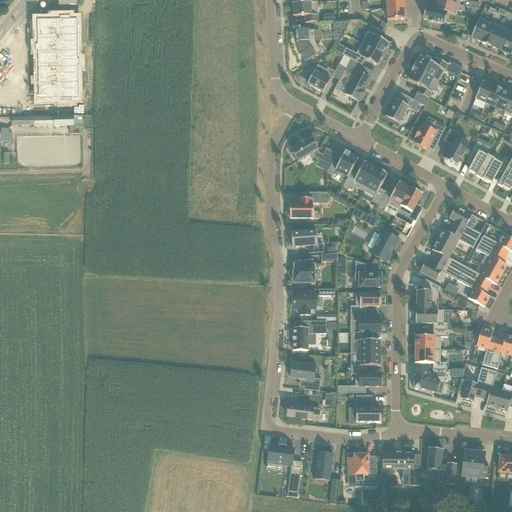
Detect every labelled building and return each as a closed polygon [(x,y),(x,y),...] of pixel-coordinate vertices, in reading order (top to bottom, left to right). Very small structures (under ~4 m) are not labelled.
[(82,0),(58,0),(59,16),(74,15),(74,4),(83,4),(82,0)] [(404,9),(403,0),(385,0),(386,10),(404,9)] [(456,16),(459,5),(437,0),(437,1),(436,0),(435,6),(436,6),(435,10),(426,8),(456,16)] [(203,2),(201,8),(218,15),(221,8),(203,2)] [(303,4),(292,4),(293,17),(304,17),(304,24),(318,23),(318,15),(317,3),(303,4)] [(444,25),(447,14),(456,16),(426,8),(423,20),(428,21),(428,23),(436,25),(436,23),(444,25)] [(405,20),(404,9),(386,10),(387,21),(405,20)] [(203,10),(201,17),(218,24),(221,17),(203,10)] [(37,45),(35,45),(36,52),(37,52),(38,101),(61,100),(61,103),(71,102),(71,100),(79,100),(78,67),(79,67),(79,60),(78,60),(77,19),(70,20),(70,17),(59,17),(59,20),(36,20),(37,45)] [(467,18),(465,25),(471,28),(472,25),(473,20),(467,18)] [(481,43),(490,22),(479,18),(471,38),(481,43)] [(203,19),(200,26),(218,32),(220,26),(203,19)] [(333,22),(332,22),(333,25),(333,30),(336,30),(342,34),(349,21),(348,21),(333,22)] [(491,47),(500,27),(490,22),(481,43),(490,48),(491,47)] [(389,45),(379,39),(383,33),(371,27),(361,44),(383,56),(389,45)] [(501,51),(510,31),(500,27),(491,47),(501,51)] [(203,28),(200,35),(218,41),(220,35),(203,28)] [(314,30),(295,31),(296,43),(297,43),(297,44),(300,53),(301,54),(300,54),(300,55),(305,63),(321,52),(316,44),(315,45),(314,42),(315,42),(314,30)] [(511,56),(511,52),(511,32),(510,31),(501,51),(502,52),(501,53),(506,55),(507,54),(511,56)] [(377,67),(383,56),(361,44),(356,54),(346,49),(342,55),(361,66),(365,60),(377,67)] [(444,71),(448,65),(436,58),(433,64),(420,57),(416,66),(415,65),(413,68),(438,82),(444,71)] [(359,101),(360,102),(365,93),(363,92),(371,79),(360,73),(363,67),(361,66),(350,60),(345,69),(344,71),(353,76),(343,94),(358,102),(359,101)] [(314,72),(307,85),(323,93),(329,81),(330,81),(332,77),(339,81),(344,71),(345,69),(338,65),(334,72),(327,68),(326,71),(323,76),(314,72)] [(438,82),(413,68),(411,72),(412,73),(408,81),(420,87),(417,93),(429,100),(432,93),(438,82)] [(486,104),(493,87),(482,83),(475,99),(486,104)] [(495,108),(503,91),(493,87),(486,104),(495,108)] [(216,90),(199,96),(201,102),(219,97),(216,90)] [(495,108),(493,113),(503,118),(504,115),(511,96),(511,95),(503,91),(495,108)] [(425,107),(429,100),(417,93),(413,100),(425,107)] [(216,99),(198,104),(200,111),(218,105),(216,99)] [(389,111),(384,119),(392,123),(393,122),(399,125),(408,107),(396,101),(390,111),(389,111)] [(216,108),(198,113),(200,120),(218,114),(216,108)] [(39,109),(23,109),(23,117),(34,117),(39,117),(39,109)] [(448,110),(445,116),(451,120),(454,113),(448,110)] [(39,117),(34,117),(34,126),(34,127),(55,127),(70,127),(74,127),(73,116),(55,116),(39,117)] [(82,116),(73,116),(74,127),(81,126),(82,126),(82,116)] [(216,116),(198,122),(200,129),(218,123),(216,116)] [(34,117),(11,118),(12,126),(34,126),(34,117)] [(414,145),(420,149),(421,147),(426,150),(434,136),(439,139),(445,128),(435,122),(430,130),(423,126),(422,128),(421,127),(414,141),(415,141),(414,143),(415,144),(414,145)] [(216,125),(198,131),(200,137),(218,132),(216,125)] [(0,126),(0,144),(1,144),(1,142),(8,142),(8,134),(8,129),(1,129),(1,126),(0,126)] [(468,144),(457,138),(459,135),(450,130),(449,129),(443,141),(443,142),(444,141),(452,146),(445,159),(444,159),(444,160),(457,167),(457,166),(460,159),(461,159),(464,154),(465,152),(464,152),(468,144)] [(215,134),(197,140),(200,146),(217,141),(215,134)] [(293,153),(291,155),(294,160),(296,159),(296,160),(298,162),(300,161),(312,153),(315,159),(316,161),(319,162),(329,167),(330,168),(332,164),(332,163),(324,160),(321,158),(322,157),(322,156),(323,156),(321,155),(319,154),(318,151),(317,151),(310,139),(306,141),(305,141),(298,145),(298,146),(292,149),(291,150),(292,153),(293,153)] [(477,140),(474,144),(487,152),(490,147),(477,140)] [(474,160),(468,171),(476,176),(476,177),(479,179),(491,157),(487,155),(489,153),(488,152),(475,145),(468,157),(474,160)] [(330,168),(327,173),(333,176),(335,171),(348,178),(350,173),(358,160),(349,155),(350,155),(346,153),(345,152),(337,166),(332,163),(332,164),(330,168)] [(215,156),(197,162),(199,168),(217,162),(215,156)] [(491,157),(479,179),(483,181),(483,180),(491,184),(498,173),(503,176),(511,162),(510,162),(509,164),(503,160),(501,165),(494,161),(494,159),(491,157)] [(503,176),(498,185),(510,191),(511,187),(511,162),(503,176)] [(348,178),(343,187),(352,191),(354,187),(363,192),(375,170),(365,164),(364,163),(357,176),(350,173),(348,178)] [(215,165),(197,170),(199,177),(217,171),(215,165)] [(375,170),(363,192),(374,198),(371,203),(378,206),(385,193),(379,189),(387,176),(385,175),(385,174),(381,172),(380,171),(379,172),(375,170)] [(214,173),(196,179),(199,186),(216,180),(214,173)] [(306,185),(314,186),(313,189),(322,189),(323,178),(307,177),(306,185)] [(214,182),(196,188),(198,195),(216,189),(214,182)] [(385,193),(378,206),(385,210),(388,205),(398,211),(410,189),(408,188),(399,183),(392,196),(385,193)] [(410,189),(398,211),(410,217),(409,217),(406,223),(411,226),(414,222),(415,223),(421,212),(414,209),(422,195),(418,193),(419,193),(413,190),(410,189)] [(214,191),(196,197),(198,203),(216,198),(214,191)] [(288,210),(288,217),(289,217),(290,217),(290,219),(293,219),(293,220),(301,220),(301,219),(313,219),(313,205),(318,205),(318,203),(318,194),(318,193),(301,193),(301,199),(299,199),(299,204),(290,204),(290,210),(288,210)] [(214,200),(196,206),(198,212),(216,206),(214,200)] [(213,209),(195,214),(198,221),(216,215),(213,209)] [(452,210),(449,216),(450,217),(449,219),(454,222),(451,228),(477,242),(480,235),(466,227),(471,218),(463,214),(464,213),(459,210),(459,211),(455,209),(454,211),(452,210)] [(363,213),(359,220),(374,228),(377,221),(363,213)] [(443,231),(437,241),(453,250),(458,241),(473,249),(477,242),(451,228),(448,234),(443,231)] [(292,233),(291,233),(292,249),(293,249),(293,248),(308,247),(309,254),(322,253),(323,253),(322,247),(322,245),(318,245),(317,245),(317,242),(316,231),(315,231),(315,232),(295,233),(292,233)] [(383,232),(371,255),(386,263),(399,240),(383,232)] [(483,236),(479,243),(505,257),(508,252),(511,253),(511,240),(503,235),(498,244),(483,236)] [(437,241),(432,251),(437,253),(434,259),(460,274),(464,267),(449,258),(453,250),(437,241)] [(479,243),(475,250),(490,258),(485,267),(501,276),(507,266),(502,263),(505,257),(479,243)] [(321,256),(321,263),(337,263),(337,258),(337,254),(327,255),(321,256)] [(337,263),(337,268),(345,268),(345,258),(337,258),(337,263)] [(423,264),(419,270),(421,271),(420,273),(436,282),(441,272),(456,281),(460,274),(434,259),(430,265),(425,262),(424,264),(423,264)] [(355,275),(355,277),(355,288),(381,288),(381,286),(381,275),(365,275),(365,266),(356,263),(355,263),(355,264),(355,272),(355,275)] [(293,273),(293,284),(314,284),(314,266),(294,266),(294,273),(293,273)] [(465,267),(461,274),(488,289),(491,283),(496,286),(501,276),(485,267),(480,276),(465,267)] [(461,274),(457,281),(473,290),(468,299),(484,308),(489,298),(484,295),(488,289),(461,274)] [(416,292),(416,311),(435,311),(435,300),(437,300),(438,293),(440,288),(425,280),(422,287),(422,288),(422,292),(416,292)] [(444,291),(454,297),(458,288),(448,283),(444,291)] [(350,307),(350,314),(365,314),(365,307),(380,308),(380,306),(380,294),(355,294),(355,296),(355,307),(350,307)] [(293,303),(293,305),(293,310),(299,310),(300,310),(300,312),(300,316),(310,316),(310,310),(316,310),(316,296),(309,296),(294,296),(294,300),(294,303),(293,303)] [(415,311),(415,324),(433,324),(433,331),(446,331),(447,324),(443,324),(443,311),(435,311),(416,311),(415,311)] [(350,333),(350,334),(351,334),(366,334),(380,334),(380,332),(381,332),(382,326),(380,326),(380,321),(365,320),(365,314),(350,314),(350,321),(356,321),(356,333),(350,333)] [(292,351),(308,351),(308,335),(326,335),(326,322),(305,322),(305,323),(305,328),(292,328),(292,329),(293,329),(293,338),(292,338),(292,339),(293,339),(293,341),(292,341),(293,341),(293,351),(292,351)] [(481,329),(476,347),(486,350),(482,366),(489,368),(497,339),(491,338),(492,332),(481,329)] [(415,337),(415,350),(440,351),(440,338),(446,338),(446,331),(433,331),(433,337),(415,337)] [(351,334),(351,342),(357,342),(357,354),(380,354),(380,349),(379,349),(379,341),(366,341),(366,334),(351,334)] [(497,339),(489,368),(497,370),(502,354),(511,357),(511,354),(511,337),(505,336),(504,341),(497,339)] [(415,350),(415,364),(433,364),(432,370),(446,371),(446,364),(440,363),(440,351),(415,350)] [(357,366),(351,366),(351,374),(366,374),(366,367),(379,367),(379,365),(379,359),(380,359),(380,354),(357,354),(357,366)] [(290,367),(289,377),(290,377),(290,378),(298,379),(298,380),(298,381),(303,381),(303,383),(304,384),(303,389),(303,390),(319,392),(321,380),(314,379),(315,365),(302,363),(298,363),(298,364),(297,364),(292,364),(291,368),(290,367)] [(466,382),(461,399),(463,400),(463,401),(470,403),(471,402),(473,403),(474,397),(481,399),(489,371),(481,368),(476,385),(466,382)] [(413,384),(413,390),(419,390),(419,389),(441,395),(445,383),(445,378),(446,378),(446,371),(432,370),(432,377),(427,377),(414,376),(414,384),(413,384)] [(489,371),(481,399),(487,401),(486,406),(496,409),(501,392),(492,389),(496,373),(489,371)] [(355,387),(350,387),(350,394),(365,394),(365,391),(365,387),(380,387),(381,387),(382,380),(380,380),(380,374),(366,374),(351,374),(351,375),(355,375),(355,387)] [(501,392),(496,409),(507,412),(509,407),(511,407),(511,390),(511,394),(501,392)] [(356,422),(356,423),(380,423),(380,409),(371,409),(371,396),(356,396),(356,416),(356,422)] [(288,401),(286,417),(318,421),(320,409),(307,408),(301,407),(301,406),(302,402),(288,401)] [(269,451),(267,464),(283,466),(283,465),(291,465),(289,478),(287,495),(289,496),(298,497),(302,463),(292,462),(294,450),(285,449),(285,447),(278,446),(278,447),(278,448),(276,447),(275,447),(269,446),(269,450),(269,451)] [(426,458),(425,466),(427,466),(426,470),(427,471),(440,472),(446,472),(445,485),(454,486),(456,475),(457,464),(447,463),(447,466),(441,466),(442,451),(443,451),(442,450),(429,449),(428,449),(428,450),(429,450),(428,459),(426,458)] [(317,452),(314,480),(315,480),(315,478),(329,480),(329,482),(330,482),(333,454),(317,452)] [(383,454),(382,469),(409,470),(409,486),(420,487),(420,465),(413,465),(413,452),(401,452),(401,454),(400,454),(400,453),(400,454),(396,454),(396,453),(396,454),(383,454)] [(454,486),(453,501),(462,502),(465,477),(487,479),(489,467),(483,466),(484,457),(479,457),(479,454),(464,452),(462,475),(456,475),(454,486)] [(354,459),(348,459),(348,484),(349,484),(349,482),(356,482),(356,476),(363,475),(363,485),(363,487),(364,488),(366,488),(377,487),(377,476),(376,466),(376,468),(368,468),(368,455),(354,456),(354,459)] [(500,456),(498,472),(511,473),(511,457),(509,457),(500,456)] [(331,486),(330,495),(337,496),(338,491),(338,487),(335,487),(331,486)] [(377,501),(366,501),(367,509),(377,510),(377,501)]
